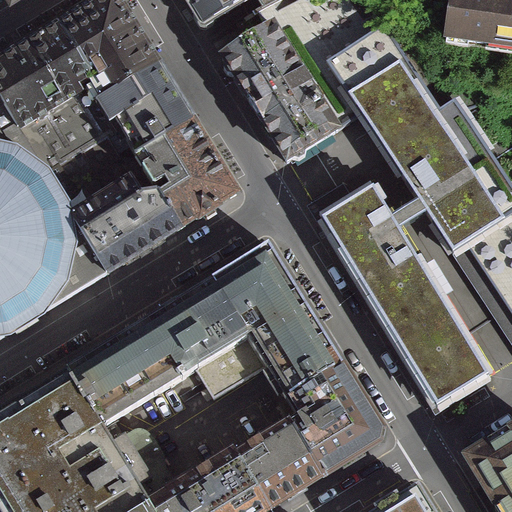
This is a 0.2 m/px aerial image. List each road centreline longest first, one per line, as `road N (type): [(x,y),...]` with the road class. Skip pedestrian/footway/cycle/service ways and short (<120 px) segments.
road 1 (residential): [(0,379),(274,215)]
road 2 (residential): [(274,215),(425,452)]
road 3 (residential): [(149,0),(274,215)]
